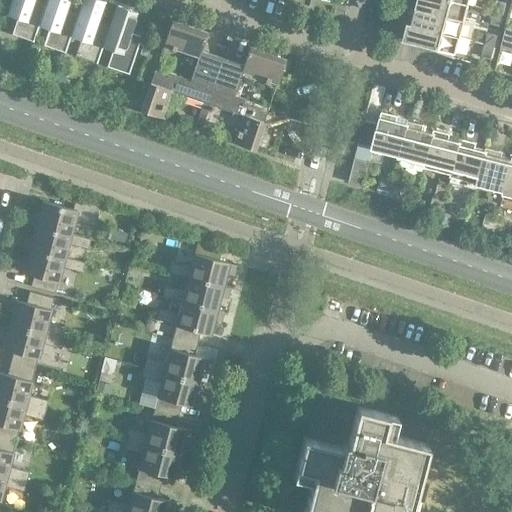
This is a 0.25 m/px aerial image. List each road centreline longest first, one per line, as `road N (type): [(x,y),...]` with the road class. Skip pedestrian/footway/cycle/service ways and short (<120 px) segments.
road 1 (residential): [(225,511),(290,268)]
road 2 (residential): [(511,110),(345,52)]
road 3 (residential): [(184,0),(345,52)]
